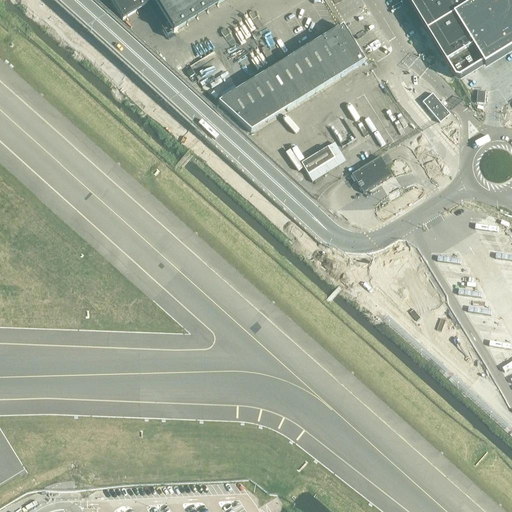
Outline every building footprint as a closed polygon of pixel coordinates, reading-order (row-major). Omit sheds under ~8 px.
[(109,0),(123,21),(154,3),(173,34),(229,0),(109,0)] [(511,0),(407,0),(457,81),(461,82),(485,68),(487,70),(511,54),(511,0)] [(364,64),(342,28),(217,106),(249,135),(364,64)] [(432,94),(422,103),(438,122),(440,124),(450,115),(447,112),(432,94)] [(335,142),(300,163),(311,183),(347,161),(335,142)] [(363,194),(391,177),(382,161),(380,158),(351,176),(353,179),(363,194)] [(459,268),(443,278),(472,324),(487,315),(459,268)]
